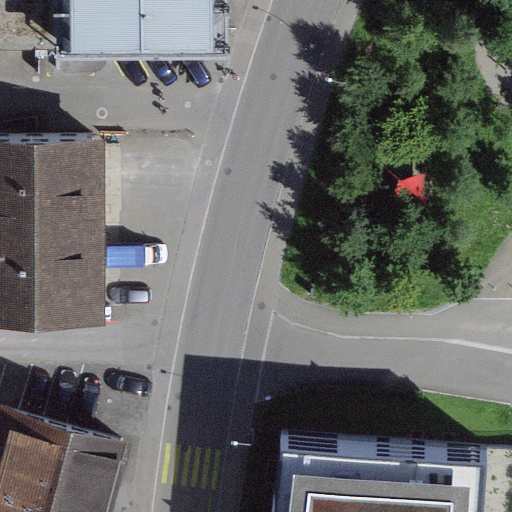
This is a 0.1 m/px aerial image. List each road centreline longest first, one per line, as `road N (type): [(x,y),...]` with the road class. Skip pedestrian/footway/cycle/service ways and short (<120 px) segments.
road 1 (tertiary): [(209,346),(241,200),(309,0)]
road 2 (residential): [(209,346),(425,362),(460,373)]
road 3 (tertiary): [(182,511),(209,346)]
